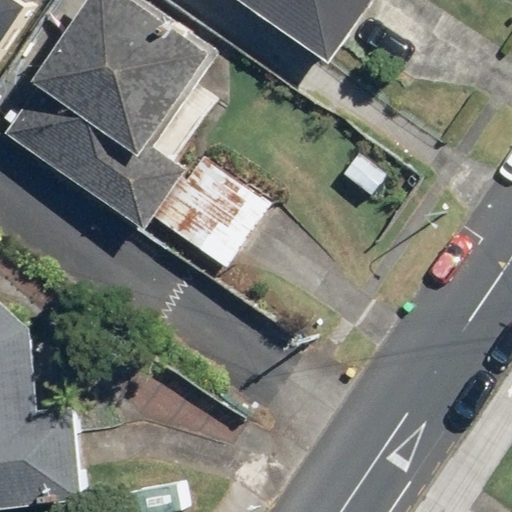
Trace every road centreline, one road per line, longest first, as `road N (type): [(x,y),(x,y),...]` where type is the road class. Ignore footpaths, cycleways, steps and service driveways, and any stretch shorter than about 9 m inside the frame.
road 1 (unknown): [(384,447),(0,188)]
road 2 (tertiary): [(511,258),(340,511)]
